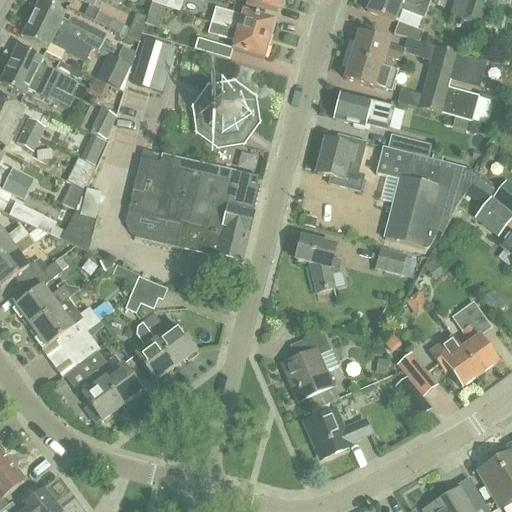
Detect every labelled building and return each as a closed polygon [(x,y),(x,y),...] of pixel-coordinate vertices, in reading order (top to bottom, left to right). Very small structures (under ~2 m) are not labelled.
[(152,0),(151,5),(152,5),(165,9),(186,17),(188,11),(180,8),(182,0),(152,0)] [(280,0),(245,0),(245,4),(276,13),(280,0)] [(427,11),(398,0),(371,0),(371,1),(365,2),(363,8),(366,13),(366,14),(393,24),(398,11),(423,21),(427,11)] [(398,0),(427,11),(431,0),(430,0),(398,0)] [(487,0),(466,0),(459,23),(478,29),(487,0)] [(505,10),(507,0),(488,0),(488,7),(505,10)] [(30,20),(92,50),(99,54),(108,37),(72,19),(70,24),(63,21),(66,15),(39,2),(30,20)] [(147,19),(145,25),(158,30),(160,25),(165,9),(152,5),(151,5),(147,19)] [(165,9),(160,25),(197,38),(203,22),(186,17),(165,9)] [(214,10),(210,24),(219,27),(268,41),(274,22),(242,13),(241,17),(214,10)] [(127,39),(130,30),(98,15),(94,23),(127,39)] [(136,15),(130,30),(127,39),(138,43),(145,25),(147,19),(136,15)] [(92,50),(30,20),(21,39),(47,52),(50,46),(67,54),(67,56),(85,65),(92,50)] [(219,27),(210,24),(207,35),(234,43),(231,51),(263,60),(268,41),(219,27)] [(419,44),(422,33),(398,24),(393,37),(419,44)] [(132,74),(160,84),(175,40),(146,30),(132,74)] [(349,44),(345,58),(380,68),(382,59),(400,64),(403,52),(386,48),(387,45),(358,36),(355,46),(349,44)] [(404,51),(403,55),(431,63),(427,75),(426,79),(449,86),(450,81),(461,85),(478,90),(486,63),(482,62),(457,55),(434,49),(406,41),(403,51),(404,51)] [(53,89),(67,96),(72,84),(59,77),(39,67),(43,61),(17,48),(7,66),(53,89)] [(107,58),(96,81),(109,87),(109,88),(118,92),(130,68),(107,58)] [(345,58),(342,68),(347,70),(344,80),(374,89),(374,88),(391,93),(394,81),(397,72),(380,68),(345,58)] [(53,89),(7,66),(0,81),(0,85),(25,98),(28,91),(48,101),(53,89)] [(400,91),(397,105),(417,111),(440,117),(472,125),(480,98),(447,90),(449,86),(426,79),(425,84),(421,97),(400,91)] [(340,95),(334,122),(353,126),(353,129),(369,133),(370,128),(388,132),(394,109),(389,108),(340,95)] [(0,123),(39,142),(44,129),(29,122),(28,123),(19,119),(22,112),(0,101),(0,123)] [(235,133),(241,123),(239,107),(228,101),(214,103),(206,114),(208,129),(220,136),(235,133)] [(94,138),(105,143),(116,119),(100,111),(89,135),(94,138)] [(39,142),(0,123),(0,145),(5,148),(8,141),(18,145),(17,147),(32,155),(39,142)] [(389,136),(385,150),(424,160),(427,148),(417,145),(418,143),(389,136)] [(320,145),(316,161),(320,162),(316,176),(330,180),(328,186),(359,194),(363,178),(356,176),(364,146),(367,147),(367,146),(337,137),(337,139),(338,139),(336,147),(325,144),(324,146),(320,145)] [(94,138),(82,162),(95,169),(108,144),(105,143),(94,138)] [(380,148),(374,175),(387,179),(388,175),(399,178),(384,241),(422,250),(427,250),(430,247),(435,237),(436,232),(442,207),(448,182),(460,185),(463,170),(424,160),(385,150),(380,148)] [(236,173),(215,168),(143,150),(125,222),(134,238),(241,265),(253,215),(252,214),(258,189),(255,188),(258,179),(236,173)] [(0,156),(0,179),(8,184),(29,193),(34,182),(14,173),(13,174),(0,167),(0,156),(0,157),(0,156)] [(78,160),(66,183),(86,193),(97,170),(95,169),(82,162),(78,160)] [(448,182),(442,207),(454,210),(471,183),(474,172),(463,170),(460,185),(448,182)] [(474,172),(471,183),(493,199),(511,214),(511,190),(505,185),(500,191),(474,172)] [(8,184),(0,179),(0,191),(24,203),(29,193),(8,184)] [(75,213),(64,234),(61,242),(88,254),(97,219),(96,219),(101,196),(86,193),(66,183),(66,184),(71,187),(62,207),(75,213)] [(511,216),(490,199),(474,221),(497,239),(511,220),(511,216)] [(10,218),(35,231),(50,237),(56,224),(42,218),(16,205),(10,218)] [(0,257),(12,249),(26,237),(19,228),(4,239),(0,233),(0,257)] [(511,234),(499,249),(511,259),(511,268),(511,269),(511,234)] [(300,239),(294,262),(309,266),(317,295),(334,291),(330,277),(339,275),(339,272),(342,262),(331,260),(334,249),(300,239)] [(12,249),(0,257),(0,288),(12,279),(20,290),(41,273),(34,264),(27,269),(12,249)] [(416,262),(405,260),(406,257),(380,250),(374,272),(400,279),(401,276),(411,278),(416,262)] [(432,279),(447,267),(439,257),(424,269),(432,279)] [(41,273),(20,290),(27,299),(14,308),(30,329),(57,309),(68,300),(70,298),(62,288),(49,298),(41,288),(61,274),(53,264),(41,274),(41,273)] [(112,277),(133,286),(138,276),(116,267),(112,277)] [(138,279),(133,291),(157,300),(162,302),(167,291),(138,279)] [(129,302),(125,311),(136,316),(140,306),(153,311),(157,300),(133,291),(129,302)] [(495,316),(505,307),(491,293),(481,303),(495,316)] [(57,309),(30,329),(45,349),(58,340),(65,349),(85,333),(99,323),(89,310),(80,316),(68,300),(57,309)] [(460,351),(479,377),(498,363),(479,338),(491,329),(472,304),(451,320),(469,345),(460,351)] [(155,342),(175,369),(195,353),(175,327),(165,334),(151,316),(141,324),(142,325),(155,342)] [(155,342),(142,325),(137,329),(136,337),(145,349),(134,358),(154,384),(175,369),(155,342)] [(85,333),(65,349),(72,358),(92,342),(85,333)] [(329,401),(326,393),(333,389),(316,352),(327,347),(323,338),(316,336),(289,348),(294,360),(279,367),(296,406),(311,400),(314,407),(329,401)] [(401,347),(392,336),(383,343),(392,355),(401,347)] [(479,377),(460,351),(450,338),(428,355),(438,369),(442,366),(461,391),(479,377)] [(100,353),(92,342),(72,358),(79,367),(75,370),(90,390),(81,397),(101,424),(121,409),(86,363),(97,355),(100,353)] [(112,375),(97,355),(86,363),(121,409),(142,393),(122,367),(112,375)] [(407,379),(423,399),(435,388),(409,358),(397,368),(407,380),(407,379)] [(407,379),(407,380),(394,390),(405,404),(398,409),(407,419),(413,413),(419,420),(432,410),(423,399),(407,379)] [(346,446),(361,439),(356,427),(341,433),(332,413),(305,425),(321,462),(348,450),(346,446)] [(511,447),(508,450),(511,455),(478,475),(498,509),(511,501),(511,447)] [(0,469),(8,464),(0,452),(0,469)] [(8,464),(0,469),(0,501),(24,484),(8,464)] [(56,511),(59,510),(43,490),(19,509),(21,511),(56,511)] [(486,511),(481,502),(467,511),(464,506),(466,505),(458,492),(424,511),(486,511)]
